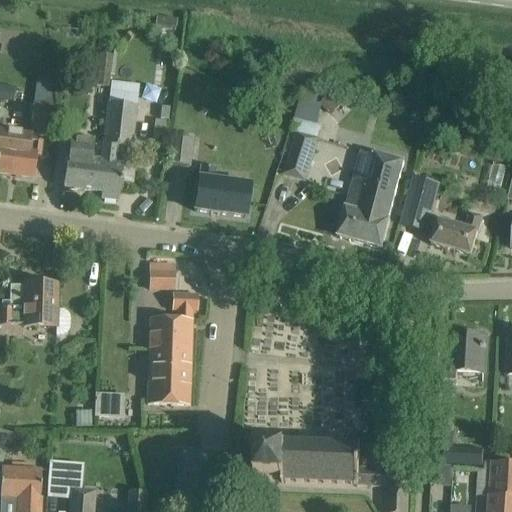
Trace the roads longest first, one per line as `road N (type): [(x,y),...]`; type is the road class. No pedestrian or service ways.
road 1 (residential): [(511,294),(423,290),(234,248)]
road 2 (residential): [(209,511),(234,248)]
road 3 (residential): [(234,248),(0,216)]
